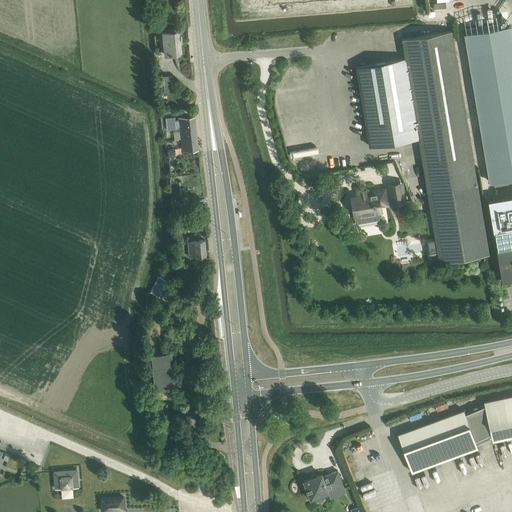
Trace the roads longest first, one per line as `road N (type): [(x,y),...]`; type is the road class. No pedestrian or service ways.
road 1 (tertiary): [(210,117),(233,386)]
road 2 (tertiary): [(247,377),(223,161),(210,117)]
road 3 (track): [(0,391),(191,476),(213,511)]
road 4 (unclassified): [(511,370),(385,404),(371,398),(366,383)]
road 5 (secondary): [(511,343),(360,366)]
road 6 (secondary): [(366,383),(511,355)]
road 7 (secondary): [(233,386),(244,511)]
